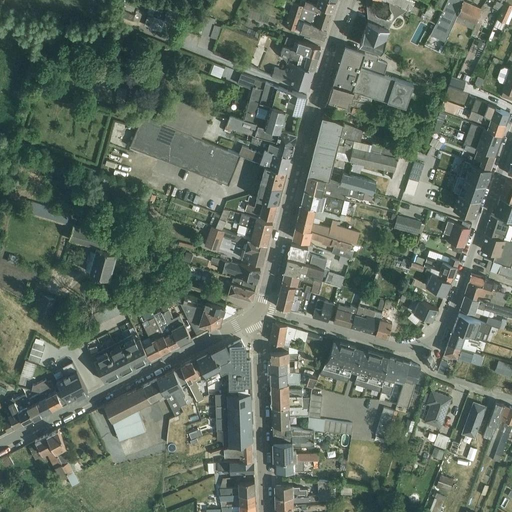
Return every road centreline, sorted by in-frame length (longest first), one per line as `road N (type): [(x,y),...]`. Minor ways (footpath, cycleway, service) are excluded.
road 1 (tertiary): [(258,311),(346,0)]
road 2 (residential): [(258,311),(0,448)]
road 3 (residential): [(411,348),(438,333),(450,311),(511,132)]
road 4 (tertiary): [(263,511),(258,311)]
road 5 (residential): [(258,311),(411,348)]
